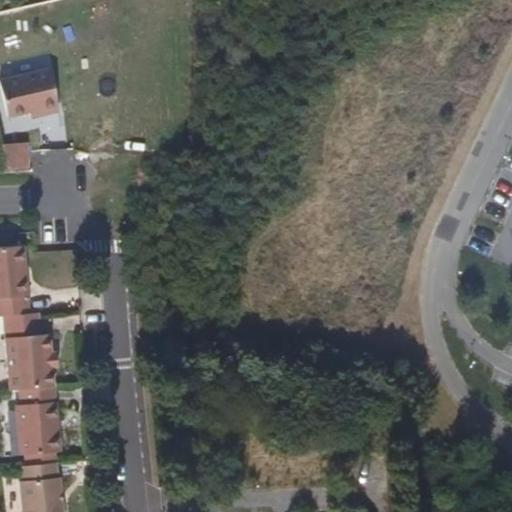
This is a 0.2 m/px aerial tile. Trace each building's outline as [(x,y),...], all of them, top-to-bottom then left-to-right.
[(27,114),(31,122),(56,115),(46,71),(0,82),(0,96),(6,119),(27,114)] [(3,141),(4,164),(25,163),(24,141),(3,141)] [(23,314),(18,247),(0,247),(0,315),(3,315),(9,315),(23,314)] [(47,349),(44,312),(23,314),(9,315),(3,315),(11,389),(14,389),(51,386),(48,362),(47,349)] [(59,453),(51,386),(14,389),(22,457),(27,457),(28,465),(39,463),(55,461),(53,454),(59,453)] [(64,511),(60,460),(55,461),(39,463),(28,465),(18,466),(23,511),(64,511)]
